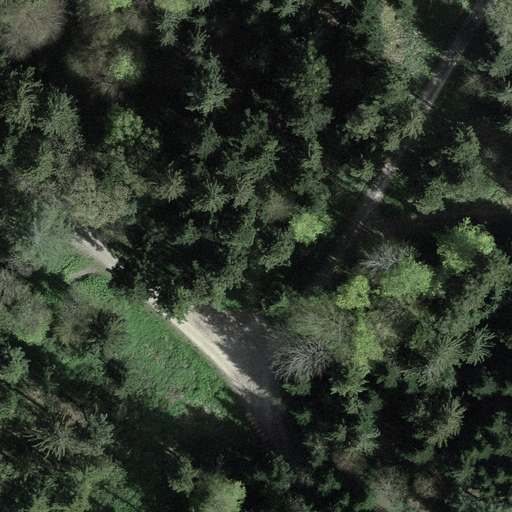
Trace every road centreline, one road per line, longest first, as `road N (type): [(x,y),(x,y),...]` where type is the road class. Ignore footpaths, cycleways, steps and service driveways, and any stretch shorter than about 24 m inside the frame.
road 1 (track): [(250,346),(307,279),(495,0)]
road 2 (track): [(0,121),(117,264),(250,346)]
road 3 (track): [(316,511),(250,346)]
road 4 (track): [(511,207),(454,205),(339,226)]
